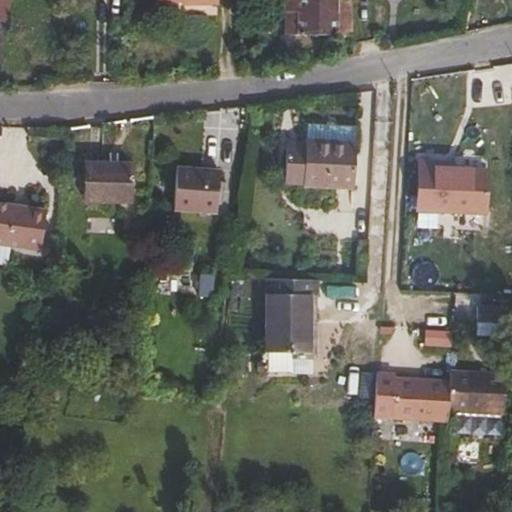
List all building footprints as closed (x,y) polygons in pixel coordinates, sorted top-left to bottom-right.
[(0,0),(0,18),(8,20),(10,0),(0,0)] [(343,26),(343,0),(276,0),(276,25),(343,26)] [(349,123),(349,109),(301,108),(301,123),(349,123)] [(347,167),(349,123),(301,123),(299,123),(299,127),(299,149),(288,149),(288,145),(280,145),(280,166),(347,167)] [(299,149),(299,127),(280,127),(280,145),(288,145),(288,149),(299,149)] [(117,183),(124,146),(78,138),(71,174),(117,183)] [(217,196),(211,155),(169,162),(177,202),(217,196)] [(486,208),(485,167),(449,167),(433,168),(433,161),(415,161),(416,210),(486,208)] [(0,216),(34,222),(41,181),(0,174),(0,216)] [(162,282),(165,259),(153,257),(149,280),(162,282)] [(313,266),(262,262),(257,342),(258,342),(282,344),(310,345),(313,266)] [(207,287),(209,264),(195,263),(192,285),(207,287)] [(504,312),(504,296),(477,295),(477,311),(504,312)] [(503,324),(504,312),(477,311),(476,322),(503,324)] [(449,346),(450,331),(422,329),(421,344),(449,346)] [(281,363),(282,344),(258,342),(257,362),(281,363)] [(505,361),(450,357),(450,367),(448,397),(502,399),(505,361)] [(448,397),(450,367),(392,365),(393,361),(374,361),(372,403),(448,407),(448,397)]
